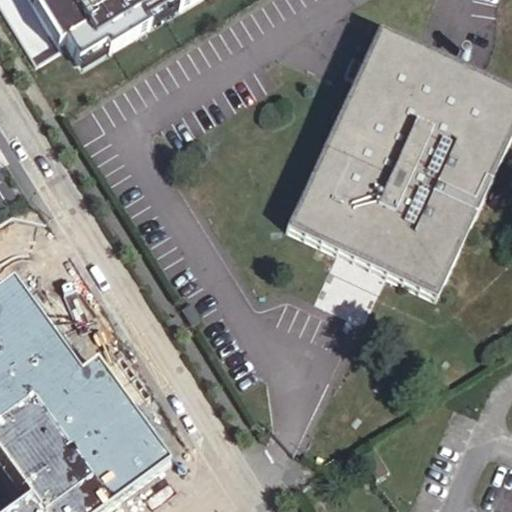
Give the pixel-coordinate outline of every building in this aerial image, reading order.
[(23,0),(78,86),(223,0),(23,0)] [(441,310),(511,157),(511,100),(383,41),(368,75),(356,69),(348,87),(360,92),(290,241),(441,310)] [(464,48),(462,48),(460,49),(457,53),(457,56),(458,58),(460,59),(462,60),(465,61),(467,60),(469,58),(470,55),(470,53),(469,50),(466,49),(464,48)] [(0,511),(134,511),(137,510),(7,323),(0,328),(0,511)] [(382,488),(394,480),(380,456),(366,464),(382,488)]
